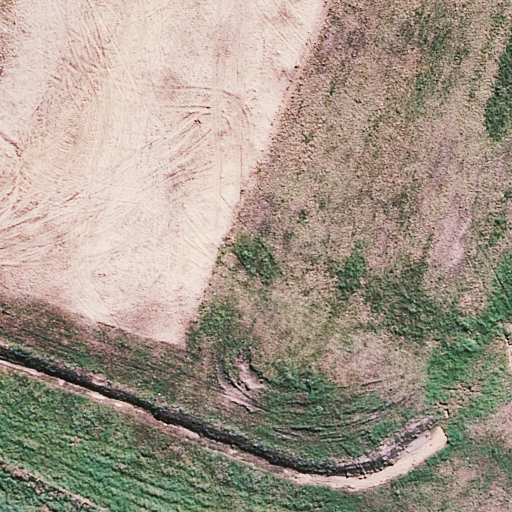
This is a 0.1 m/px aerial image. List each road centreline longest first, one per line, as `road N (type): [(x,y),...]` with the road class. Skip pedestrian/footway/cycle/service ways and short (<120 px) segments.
road 1 (secondary): [(0,417),(217,511)]
road 2 (secondary): [(68,108),(0,261)]
